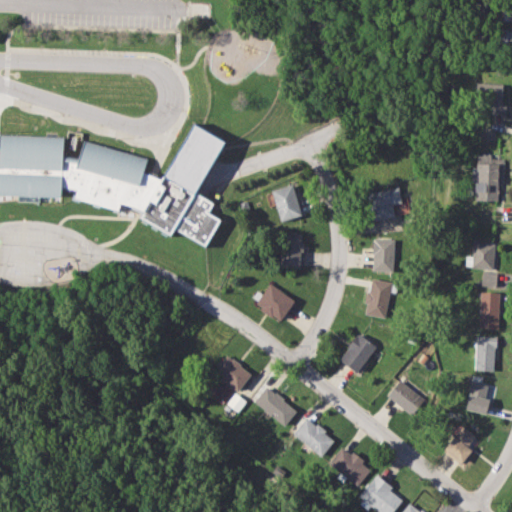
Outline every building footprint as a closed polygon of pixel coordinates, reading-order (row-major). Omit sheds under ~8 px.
[(511,19),(492,18),(492,0),(511,0),(511,19)] [(479,27),(511,28),(511,47),(478,45),(479,27)] [(475,82),(503,83),(502,103),(507,103),(506,110),(501,110),(501,114),(482,113),(483,98),(474,97),(475,82)] [(0,133),(62,134),(63,153),(79,156),(84,138),(147,157),(144,170),(161,178),(193,122),(225,141),(196,192),(213,201),(207,210),(220,217),(204,244),(173,227),(170,233),(139,215),(143,209),(132,205),(121,202),(119,209),(75,197),(77,189),(69,186),(62,186),(61,196),(0,193),(0,133)] [(475,151),(492,152),(492,158),(505,158),(505,184),(499,184),(498,200),(475,199),(475,177),(471,177),(471,165),(475,165),(475,151)] [(270,189),(294,182),(303,213),(280,220),(270,189)] [(368,194),(399,186),(403,200),(391,204),(394,216),(375,221),(368,194)] [(282,231),(302,232),(302,240),(306,240),(305,249),(301,249),(300,266),(280,264),(282,231)] [(374,237),(395,238),(393,271),(372,269),(374,237)] [(473,240),(496,242),(493,268),(464,266),(465,253),(472,254),(473,240)] [(481,271),(498,273),(497,286),(480,285),(481,271)] [(372,276),(393,280),(386,317),(365,313),(372,276)] [(252,295),(256,289),(262,292),(269,282),(295,300),(281,320),(273,314),(271,318),(258,309),(260,306),(255,302),(257,299),(252,295)] [(479,291),(500,292),(499,327),(478,327),(479,291)] [(340,357),(359,332),(378,346),(359,371),(340,357)] [(477,334),(499,336),(496,371),(474,369),(477,334)] [(213,371),(226,354),(252,374),(239,391),(213,371)] [(387,393),(402,374),(428,394),(413,413),(387,393)] [(472,380),(489,384),(487,394),(494,395),(490,412),(466,407),(472,380)] [(254,400),(265,385),(296,410),(285,424),(254,400)] [(215,398),(220,392),(227,397),(223,404),(215,398)] [(227,404),(235,392),(246,400),(238,412),(227,404)] [(293,432),(306,415),(336,439),(322,456),(293,432)] [(443,448),(462,424),(475,433),(466,444),(471,448),(461,461),(443,448)] [(330,461),(342,446),(350,453),(353,449),(365,459),(362,462),(370,469),(358,484),(330,461)] [(383,511),(361,494),(378,472),(394,485),(391,489),(403,498),(392,511),(383,511)] [(399,511),(409,500),(419,508),(421,506),(429,511),(399,511)]
